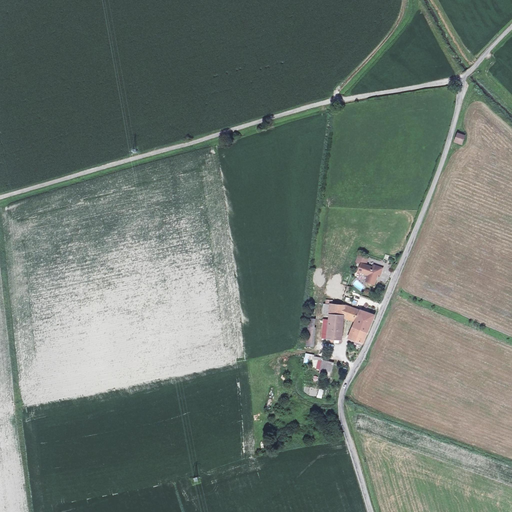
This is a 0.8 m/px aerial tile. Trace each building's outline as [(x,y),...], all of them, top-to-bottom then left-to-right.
[(463,143),(466,135),(458,132),(455,140),(463,143)] [(357,253),(355,261),(361,263),(359,270),(366,272),(367,272),(369,271),(372,272),(371,275),(369,276),(368,276),(367,279),(374,282),(378,271),(381,272),(383,267),(374,264),(373,266),(365,263),(367,257),(357,253)] [(331,304),(326,303),(323,303),(322,313),(330,314),(331,304)] [(331,304),(330,314),(329,320),(328,338),(332,338),(342,339),(343,317),(356,321),(349,338),(362,342),(374,314),(345,304),(344,305),(333,304),(331,304)] [(314,345),(316,326),(308,325),(306,344),(314,345)] [(332,371),(334,363),(322,361),(321,368),(327,370),(332,371)] [(317,397),(323,399),(325,390),(319,388),(317,397)]
